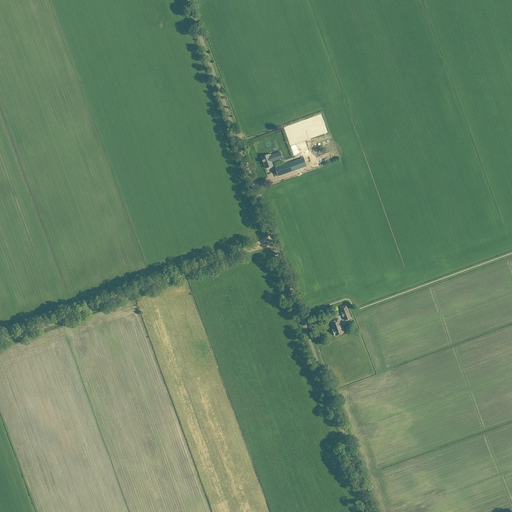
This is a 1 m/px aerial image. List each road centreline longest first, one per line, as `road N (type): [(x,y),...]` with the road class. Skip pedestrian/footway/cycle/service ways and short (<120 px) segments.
road 1 (unclassified): [(372,511),(185,0)]
road 2 (track): [(0,340),(271,237)]
